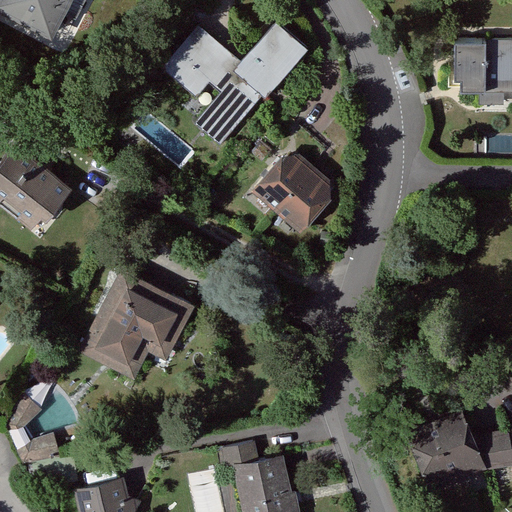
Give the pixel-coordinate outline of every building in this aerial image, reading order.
[(0,0),(0,6),(53,34),(70,0),(0,0)] [(197,119),(221,140),(264,91),(267,94),(310,43),(278,16),(243,57),(200,21),(163,64),(197,94),(210,79),(222,89),(197,119)] [(511,90),(511,38),(455,38),(455,77),(462,77),(462,90),(511,90)] [(46,217),(71,186),(16,141),(0,160),(0,197),(3,193),(22,208),(17,215),(31,226),(42,213),(46,217)] [(277,208),(318,164),(302,150),(283,151),(253,188),(277,208)] [(318,164),(277,208),(302,230),(335,195),(333,177),(318,164)] [(136,377),(151,349),(168,359),(198,302),(123,264),(80,348),(136,377)] [(40,406),(24,391),(8,423),(10,428),(24,424),(40,406)] [(489,471),(511,465),(511,459),(507,429),(474,435),(464,409),(407,432),(431,488),(451,479),(455,482),(488,468),(489,471)] [(34,439),(19,449),(24,460),(60,454),(54,433),(34,439)] [(298,511),(285,451),(260,457),(256,439),(222,447),(227,468),(235,466),(244,511),(298,511)] [(78,478),(74,453),(33,460),(38,485),(78,478)] [(129,492),(126,474),(75,487),(80,511),(134,511),(142,499),(129,492)]
